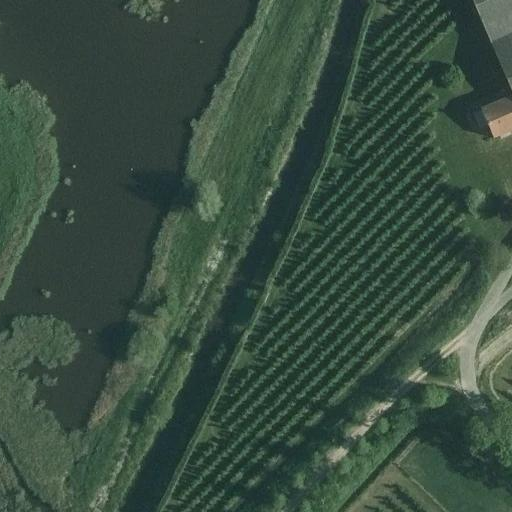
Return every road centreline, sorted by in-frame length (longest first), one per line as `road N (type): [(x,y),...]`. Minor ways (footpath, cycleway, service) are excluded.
road 1 (track): [(288,511),(434,360),(468,340)]
road 2 (unclassified): [(511,431),(468,382),(468,340),(511,290)]
